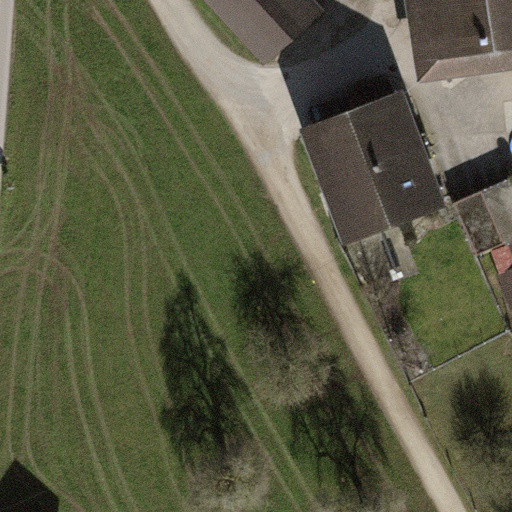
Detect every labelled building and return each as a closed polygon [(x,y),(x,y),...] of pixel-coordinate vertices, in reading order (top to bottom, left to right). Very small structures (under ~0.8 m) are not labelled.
[(292,0),(218,0),(266,51),(306,15),(292,0)] [(511,0),(436,0),(443,47),(511,37),(511,46),(511,0)] [(360,115),(317,131),(354,230),(432,201),(388,83),(353,96),(360,115)] [(511,177),(454,203),(477,254),(511,241),(511,177)] [(511,252),(509,245),(493,251),(511,299),(511,252)]
